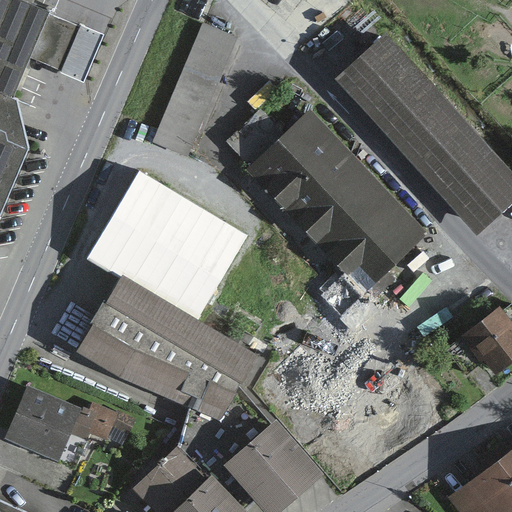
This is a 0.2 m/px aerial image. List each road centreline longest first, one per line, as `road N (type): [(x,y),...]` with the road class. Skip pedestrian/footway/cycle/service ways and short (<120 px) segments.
road 1 (residential): [(511,285),(243,0)]
road 2 (secondary): [(153,0),(0,357)]
road 3 (unclassified): [(340,511),(511,392)]
